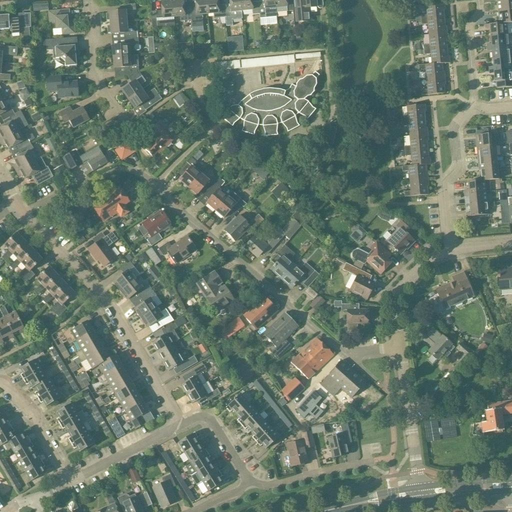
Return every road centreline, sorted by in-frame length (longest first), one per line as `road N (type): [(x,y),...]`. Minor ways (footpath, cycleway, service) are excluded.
road 1 (residential): [(174,424),(106,299),(24,213)]
road 2 (residential): [(344,353),(154,186)]
road 3 (residential): [(449,250),(441,182),(456,165),(454,127),(472,105)]
road 4 (residential): [(195,62),(201,103),(216,122),(154,186)]
road 5 (residential): [(421,494),(399,348)]
road 6 (residential): [(154,186),(122,169),(24,213)]
road 7 (residential): [(85,0),(94,17),(92,73),(114,119)]
road 8 (residential): [(368,463),(273,486),(248,481)]
road 9 (residential): [(174,424),(83,475),(65,474)]
road 10 (residential): [(399,348),(397,298),(416,271),(449,250)]
